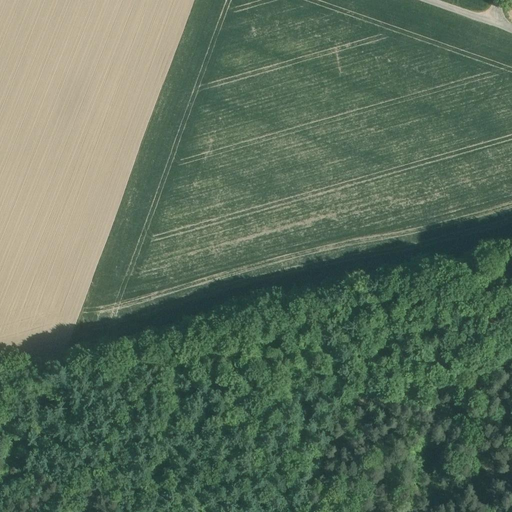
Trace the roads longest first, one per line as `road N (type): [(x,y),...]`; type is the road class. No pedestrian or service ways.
road 1 (unknown): [(164,511),(0,444)]
road 2 (unknown): [(305,511),(372,385)]
